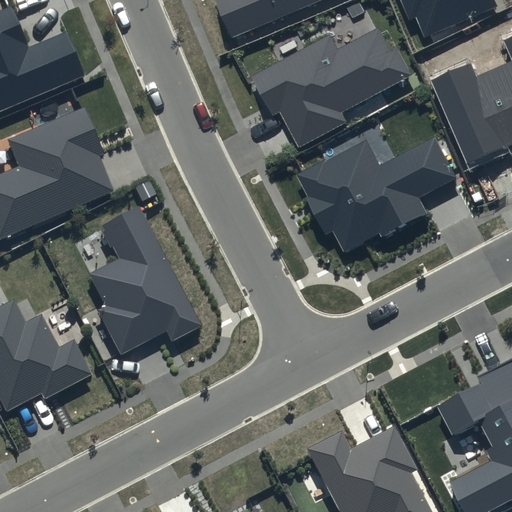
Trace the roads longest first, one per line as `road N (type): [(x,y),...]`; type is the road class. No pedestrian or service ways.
road 1 (residential): [(132,0),(193,144),(305,364)]
road 2 (residential): [(22,511),(305,364)]
road 3 (residential): [(305,364),(511,256)]
